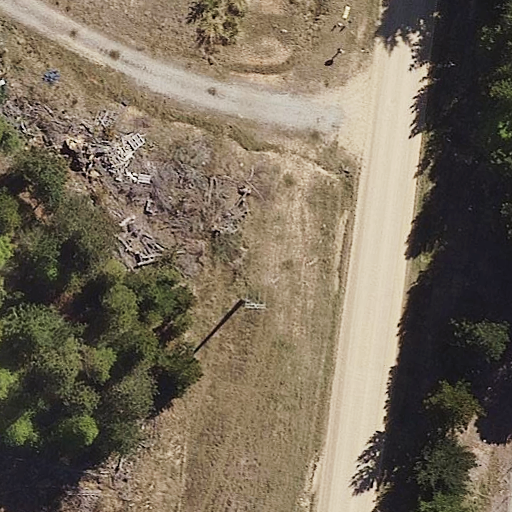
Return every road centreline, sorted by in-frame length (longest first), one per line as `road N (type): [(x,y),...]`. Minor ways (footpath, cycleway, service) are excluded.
road 1 (unclassified): [(343,511),(392,135)]
road 2 (residential): [(392,135),(411,0)]
